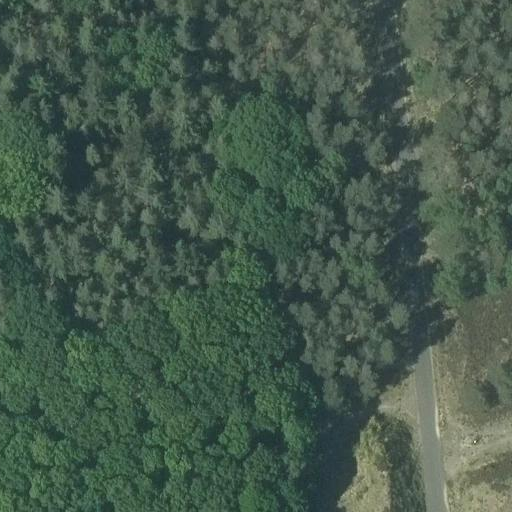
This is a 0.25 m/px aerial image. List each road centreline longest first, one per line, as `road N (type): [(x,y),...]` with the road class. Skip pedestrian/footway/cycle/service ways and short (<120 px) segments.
road 1 (track): [(386,0),(439,511)]
road 2 (track): [(430,424),(381,413),(350,422),(329,464),(319,511)]
